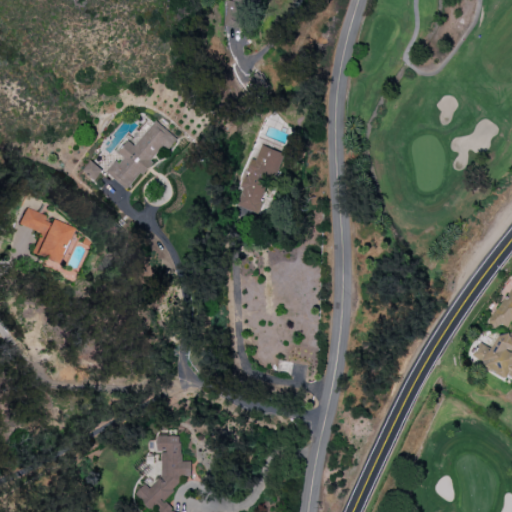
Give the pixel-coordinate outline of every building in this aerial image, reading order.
[(226,0),(223,34),(242,37),(246,3),(261,5),(261,0),(231,0),(232,0),(231,0),(226,0)] [(129,189),(132,183),(151,167),(154,161),(153,160),(161,146),(170,151),(177,138),(168,132),(162,125),(155,121),(148,127),(141,138),(134,145),(126,140),(123,146),(109,157),(103,168),(88,159),(80,173),(86,180),(92,183),(97,190),(105,184),(108,177),(129,189)] [(236,205),(262,213),(281,151),(261,145),(256,159),(251,157),(236,205)] [(17,224),(36,232),(28,252),(42,258),(39,264),(49,268),(66,227),(41,217),(42,215),(24,207),(17,224)] [(511,289),(491,319),(507,330),(511,323),(511,289)] [(511,335),(501,331),(493,348),(480,342),(473,359),(511,376),(511,335)] [(181,436),(157,435),(157,450),(163,451),(162,453),(161,465),(153,487),(142,483),(136,499),(160,511),(182,511),(168,506),(180,476),(191,476),(192,461),(181,461),(181,436)]
